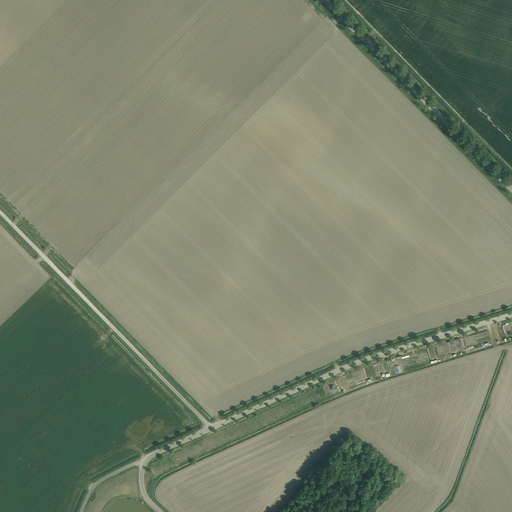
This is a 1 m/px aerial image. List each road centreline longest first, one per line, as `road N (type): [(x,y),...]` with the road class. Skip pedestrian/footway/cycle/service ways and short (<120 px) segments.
road 1 (unclassified): [(211,428),(354,363),(511,315)]
road 2 (unclassified): [(211,428),(0,212)]
road 3 (unclassified): [(511,189),(322,0)]
road 4 (unclassified): [(161,511),(143,493),(142,463),(211,428)]
